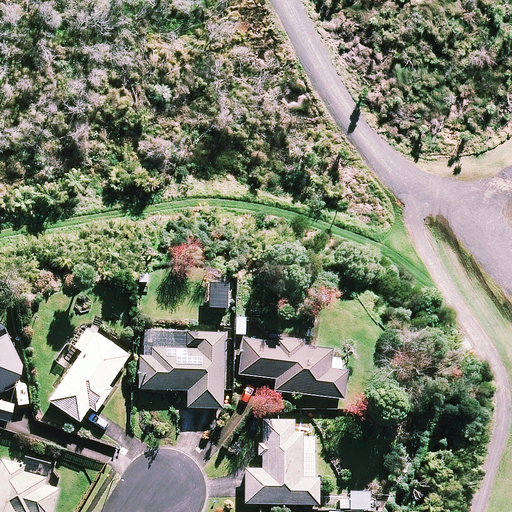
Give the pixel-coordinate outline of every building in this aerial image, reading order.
[(224,334),(195,333),(144,330),(143,355),(138,355),(136,389),(186,391),(185,407),(220,409),(224,334)] [(249,341),(239,340),(238,377),(275,380),(274,393),(342,398),(344,369),(328,368),(329,349),(299,347),(300,341),(273,339),(272,331),(250,330),(249,341)] [(128,355),(95,332),(69,370),(47,401),(77,422),(88,408),(94,412),(110,389),(106,387),(128,355)] [(0,391),(26,380),(6,336),(0,338),(0,391)] [(258,468),(242,468),(241,505),(318,507),(318,478),(313,478),(314,436),(294,436),(294,421),(261,420),(260,444),(256,444),(255,456),(259,456),(258,468)] [(13,462),(0,459),(0,511),(53,511),(60,480),(50,465),(14,456),(13,462)] [(368,509),(369,490),(326,488),(325,511),(343,511),(344,508),(368,509)]
